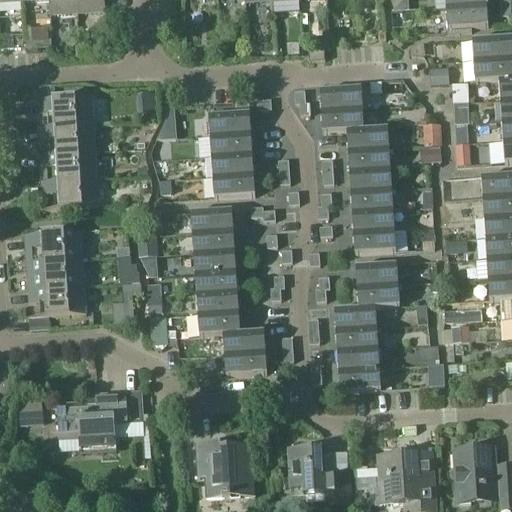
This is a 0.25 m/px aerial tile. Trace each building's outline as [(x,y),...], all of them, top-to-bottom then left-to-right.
[(78,17),(76,0),(48,0),(49,3),(50,19),(78,17)] [(76,0),(78,17),(105,16),(104,0),(76,0)] [(445,0),(446,11),(487,8),(486,0),(445,0)] [(511,6),(499,7),(500,19),(511,18),(511,6)] [(487,8),(446,11),(448,33),(488,30),(487,8)] [(406,10),(406,21),(429,20),(429,10),(406,10)] [(327,38),(311,39),(312,51),(328,50),(327,38)] [(474,64),(511,61),(511,40),(472,43),(474,64)] [(336,43),(337,58),(350,57),(349,42),(336,43)] [(49,43),(25,44),(26,51),(50,49),(49,43)] [(323,52),(306,53),(307,65),(324,64),(323,52)] [(499,83),(511,81),(511,61),(474,64),(475,84),(499,83)] [(500,102),(511,101),(511,81),(499,83),(500,102)] [(53,88),(38,89),(39,102),(54,101),(53,88)] [(321,115),(362,112),(360,90),(319,93),(321,115)] [(306,107),(305,97),(295,98),(296,107),(300,107),(306,107)] [(49,131),(93,128),(92,101),(36,105),(37,117),(48,116),(49,131)] [(502,123),(511,122),(511,101),(500,102),(502,123)] [(259,114),(272,113),(271,103),(259,104),(259,114)] [(301,119),(310,118),(310,106),(306,107),(300,107),(301,119)] [(174,112),(166,112),(166,123),(174,123),(174,112)] [(346,133),(363,132),(362,112),(321,115),(322,135),(346,133)] [(210,137),(251,134),(250,116),(209,119),(210,137)] [(503,143),(511,142),(511,122),(502,123),(503,143)] [(424,149),(439,148),(437,127),(423,128),(424,149)] [(51,158),(95,155),(93,128),(49,131),(37,132),(38,144),(50,144),(51,158)] [(348,154),(389,151),(388,130),(363,132),(346,133),(348,154)] [(211,158),(252,155),(251,134),(210,137),(211,158)] [(135,152),(145,151),(144,141),(134,141),(135,152)] [(511,142),(503,143),(505,166),(511,165),(511,142)] [(349,173),(391,170),(389,151),(348,154),(349,173)] [(39,159),(41,186),(52,185),(97,182),(95,155),(51,158),(39,159)] [(213,180),(254,177),(252,155),(211,158),(213,180)] [(323,174),(333,173),(332,163),(322,163),(323,174)] [(280,175),(289,175),(288,164),(279,165),(280,175)] [(147,170),(136,171),(137,178),(147,178),(147,170)] [(350,195),(392,192),(391,170),(349,173),(350,195)] [(334,183),(333,173),(323,174),(323,184),(334,183)] [(290,186),(289,175),(280,175),(281,187),(290,186)] [(254,177),(213,180),(214,202),(255,199),(254,177)] [(483,199),(511,197),(511,177),(481,179),(483,199)] [(97,182),(52,185),(41,186),(42,198),(53,198),(54,213),(99,210),(97,182)] [(352,215),(393,212),(392,192),(350,195),(352,215)] [(289,208),(299,207),(298,195),(288,196),(289,208)] [(322,209),(328,209),(332,209),(331,197),(321,198),(322,209)] [(484,221),(511,218),(511,197),(483,199),(484,221)] [(328,209),(318,210),(319,222),(329,222),(328,209)] [(263,215),(262,211),(251,213),(251,221),(263,220),(263,215)] [(353,237),(395,234),(393,212),(352,215),(353,237)] [(192,236),(233,233),(232,213),(191,216),(192,236)] [(274,214),(263,215),(263,220),(263,224),(276,223),(274,214)] [(486,241),(511,239),(511,218),(484,221),(486,241)] [(320,240),(333,239),(332,229),(320,230),(320,240)] [(194,256),(235,253),(233,233),(192,236),(194,256)] [(395,234),(353,237),(355,258),(396,255),(395,234)] [(433,234),(424,235),(425,254),(434,253),(433,234)] [(26,266),(82,262),(80,235),(25,238),(26,252),(26,266)] [(131,259),(148,260),(150,238),(132,237),(131,259)] [(267,251),(277,251),(277,238),(267,239),(267,251)] [(487,261),(511,259),(511,239),(486,241),(487,261)] [(457,245),(447,246),(448,258),(458,257),(457,245)] [(115,258),(128,258),(127,250),(115,250),(115,258)] [(195,277),(236,274),(235,253),(194,256),(195,277)] [(282,266),(293,265),(292,253),(282,254),(282,266)] [(310,269),(314,269),(320,268),(319,256),(309,257),(310,269)] [(489,283),(511,281),(511,259),(487,261),(489,283)] [(39,292),(84,289),(82,262),(26,266),(27,279),(38,278),(39,292)] [(357,290),(399,287),(397,266),(355,269),(357,290)] [(197,297),(237,294),(236,274),(195,277),(197,297)] [(137,285),(137,275),(122,276),(123,286),(130,286),(137,285)] [(274,292),(280,292),(284,291),(283,279),(273,280),(274,292)] [(319,292),(325,292),(329,292),(329,280),(319,281),(319,292)] [(511,301),(511,281),(489,283),(490,303),(511,301)] [(123,286),(120,286),(121,303),(131,303),(130,286),(123,286)] [(359,312),(375,311),(401,309),(399,287),(357,290),(359,312)] [(84,289),(39,292),(29,293),(30,306),(41,305),(42,321),(86,318),(84,289)] [(280,292),(271,293),(272,305),(281,304),(280,292)] [(325,292),(316,293),(316,305),(326,304),(325,292)] [(198,317),(239,315),(237,294),(197,297),(198,317)] [(106,305),(107,327),(119,326),(117,305),(106,305)] [(336,334),(377,331),(375,311),(359,312),(334,314),(336,334)] [(481,314),(444,316),(445,321),(445,325),(445,327),(481,325),(481,314)] [(223,337),(240,337),(239,315),(198,317),(199,339),(223,337)] [(165,320),(149,321),(150,329),(151,347),(166,346),(165,320)] [(308,334),(318,333),(318,322),(308,323),(308,334)] [(337,354),(378,351),(377,331),(336,334),(337,354)] [(319,345),(318,333),(308,334),(309,345),(319,345)] [(224,358),(265,355),(264,335),(240,337),(223,337),(224,358)] [(453,345),(462,345),(462,336),(452,337),(453,345)] [(283,353),(293,352),(292,341),(282,342),(283,353)] [(463,347),(454,347),(455,358),(464,357),(463,347)] [(339,375),(380,372),(378,351),(337,354),(339,375)] [(294,365),(293,352),(283,353),(284,365),(294,365)] [(265,355),(224,358),(226,380),(267,377),(265,355)] [(311,375),(321,375),(320,363),(310,364),(311,375)] [(454,368),(448,369),(449,374),(449,377),(457,376),(457,368),(454,368)] [(380,372),(339,375),(340,395),(381,392),(380,372)] [(322,387),(321,375),(311,375),(312,387),(322,387)] [(448,382),(448,399),(492,398),(491,380),(448,382)] [(98,408),(58,410),(59,440),(60,455),(80,454),(117,452),(116,427),(141,425),(141,417),(141,412),(140,406),(140,399),(97,401),(98,408)] [(221,448),(220,444),(196,446),(198,481),(204,480),(205,502),(254,498),(251,446),(221,448)] [(322,479),(320,450),(287,452),(290,496),(327,493),(328,508),(352,506),(350,477),(322,479)] [(511,511),(511,467),(493,469),(492,452),(455,454),(458,493),(456,493),(457,508),(499,506),(499,511),(511,511)] [(413,459),(412,457),(379,459),(381,491),(376,491),(377,507),(405,505),(405,511),(435,511),(432,458),(413,459)]
